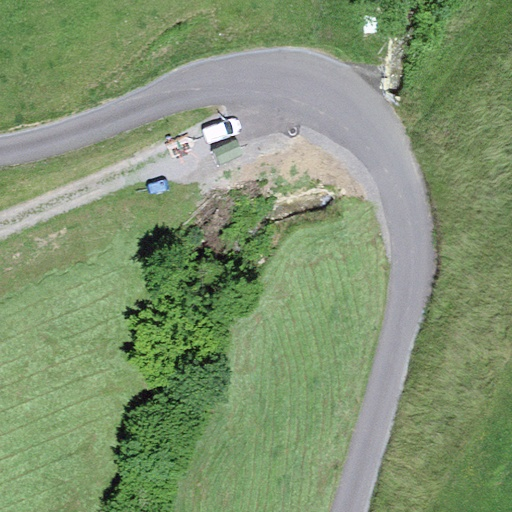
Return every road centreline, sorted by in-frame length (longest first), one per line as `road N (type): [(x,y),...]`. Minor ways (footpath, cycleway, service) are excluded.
road 1 (residential): [(346,511),(414,247),(390,157),(360,115),(311,85),(174,94),(0,155)]
road 2 (track): [(0,232),(128,180),(311,85)]
